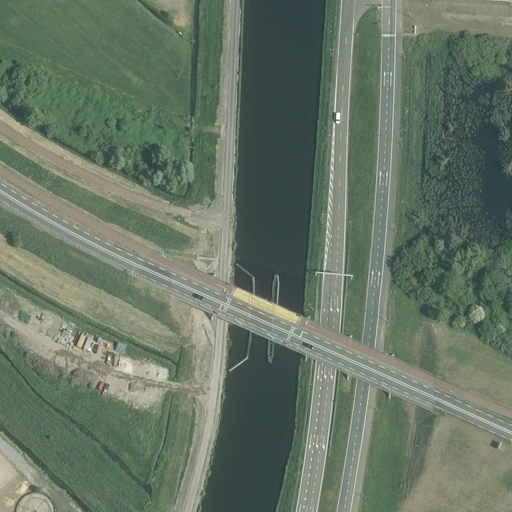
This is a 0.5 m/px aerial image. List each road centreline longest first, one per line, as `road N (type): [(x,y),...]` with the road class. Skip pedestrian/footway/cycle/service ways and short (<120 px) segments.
road 1 (tertiary): [(511,434),(112,254),(0,191)]
road 2 (unclassified): [(186,511),(218,343),(236,0)]
road 3 (trunk): [(344,511),(377,272),(389,0)]
road 4 (trunk): [(349,0),(325,374),(306,511)]
